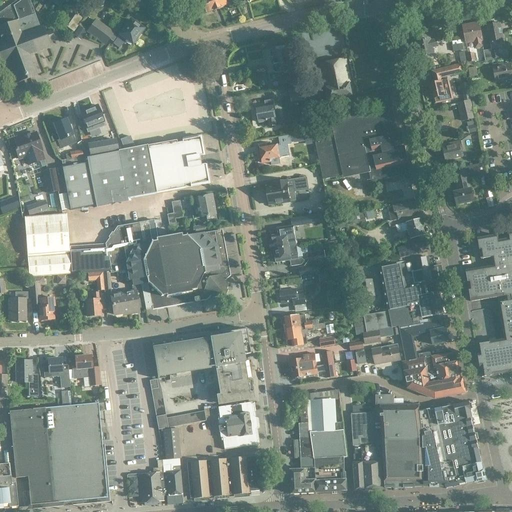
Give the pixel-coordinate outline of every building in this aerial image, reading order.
[(0,62),(1,65),(3,64),(6,72),(12,70),(17,84),(19,83),(22,90),(36,85),(34,78),(36,77),(28,55),(49,47),(47,41),(51,39),(54,41),(59,35),(54,30),(44,34),(42,28),(39,29),(28,0),(17,0),(0,12),(0,62)] [(201,0),(202,2),(198,4),(201,12),(205,10),(207,14),(217,9),(213,0),(201,0)] [(230,1),(229,0),(213,0),(217,9),(227,5),(226,2),(230,1)] [(74,33),(83,19),(76,14),(67,27),(74,33)] [(119,49),(123,43),(126,39),(133,44),(134,42),(135,43),(138,38),(137,38),(144,30),(142,29),(143,28),(139,24),(138,25),(131,20),(120,35),(120,36),(118,39),(113,35),(114,33),(96,19),(86,33),(105,46),(110,40),(114,43),(113,44),(119,49)] [(483,40),(479,23),(463,26),(467,43),(475,42),(476,47),(483,46),(482,40),(483,40)] [(488,24),(489,26),(487,26),(490,42),(503,40),(500,24),(494,25),(493,23),(488,24)] [(81,36),(83,37),(87,31),(80,27),(74,36),(79,39),(81,36)] [(435,39),(431,40),(429,35),(417,38),(421,56),(434,53),(433,48),(437,47),(435,39)] [(450,49),(461,46),(459,40),(448,43),(450,49)] [(274,59),(274,57),(280,56),(281,62),(293,60),(292,54),(291,54),(289,46),(272,49),(273,50),(271,50),(269,52),(270,56),(273,58),(273,59),(274,59)] [(492,52),(492,49),(484,51),(486,62),(494,60),(493,59),(492,52)] [(295,69),(293,60),(281,62),(280,56),(274,57),(274,59),(273,59),(274,65),(272,67),(273,72),(276,73),(295,69)] [(344,59),(322,64),(329,100),(352,95),(344,59)] [(511,71),(511,64),(502,65),(502,64),(493,65),(496,82),(511,78),(511,71)] [(453,66),(439,69),(441,78),(455,74),(453,66)] [(280,85),(295,82),(293,75),(277,78),(278,84),(280,85)] [(441,81),(442,81),(429,84),(431,90),(430,91),(432,99),(434,98),(435,103),(452,99),(448,79),(441,81)] [(288,90),(291,103),(304,100),(302,87),(288,90)] [(147,116),(185,111),(183,89),(157,92),(158,102),(145,104),(147,116)] [(474,119),(470,101),(457,104),(461,122),(474,119)] [(97,105),(91,107),(92,109),(80,113),(86,128),(92,126),(91,125),(103,120),(97,105)] [(257,121),(259,120),(259,122),(268,121),(269,126),(282,123),(281,118),(276,119),(274,105),(256,108),(258,115),(256,115),(257,121)] [(54,124),(60,140),(57,141),(60,148),(75,142),(66,119),(54,124)] [(371,146),(374,175),(406,172),(402,128),(362,133),(363,146),(371,146)] [(42,152),(36,134),(24,138),(23,136),(14,139),(17,149),(15,150),(18,160),(25,157),(28,165),(44,160),(41,152),(42,152)] [(312,145),(310,134),(303,135),(305,142),(305,146),(312,145)] [(130,136),(120,139),(124,149),(133,145),(130,136)] [(147,146),(157,193),(185,188),(184,185),(190,184),(190,187),(209,183),(206,164),(200,165),(198,156),(204,155),(201,136),(182,139),(182,142),(177,143),(176,140),(147,146)] [(262,161),(262,163),(270,162),(271,166),(280,164),(279,158),(289,156),(287,145),(291,144),(290,136),(278,138),(280,145),(277,146),(277,145),(268,147),(267,144),(259,146),(260,154),(259,155),(260,162),(262,161)] [(116,140),(87,145),(88,155),(117,150),(116,140)] [(461,141),(443,145),(446,160),(461,157),(459,151),(462,150),(461,141)] [(128,199),(157,193),(147,146),(82,159),(83,164),(61,168),(70,211),(94,206),(94,208),(128,201),(128,199)] [(82,151),(71,153),(72,159),(83,157),(82,151)] [(454,177),(454,176),(456,185),(469,182),(469,180),(487,176),(484,163),(452,170),(454,177)] [(54,170),(43,172),(48,194),(58,192),(54,170)] [(295,198),(294,192),(308,189),(306,177),(287,181),(287,180),(274,182),(275,186),(266,187),(269,204),(290,201),(290,199),(295,198)] [(469,182),(456,185),(458,192),(454,193),(457,205),(474,201),(472,189),(471,189),(469,182)] [(489,185),(483,186),(485,198),(492,197),(489,185)] [(212,195),(195,198),(196,204),(194,205),(194,204),(191,205),(192,210),(193,219),(206,217),(207,220),(215,219),(215,215),(212,195)] [(178,203),(178,207),(186,207),(185,196),(168,196),(169,203),(178,203)] [(20,208),(15,197),(5,201),(9,212),(20,208)] [(43,210),(40,201),(26,206),(29,215),(43,210)] [(417,201),(389,208),(392,221),(409,217),(409,216),(420,214),(417,201)] [(374,210),(357,214),(360,224),(366,222),(366,220),(376,218),(374,210)] [(293,226),(293,227),(313,224),(331,221),(330,213),(311,216),(292,219),(293,226)] [(359,224),(360,224),(357,214),(335,218),(337,229),(345,227),(345,226),(359,224)] [(30,278),(100,272),(98,252),(70,254),(67,215),(25,218),(30,278)] [(407,223),(411,236),(410,236),(410,237),(406,238),(407,246),(398,248),(400,258),(419,254),(417,244),(422,243),(420,237),(425,235),(421,220),(407,223)] [(141,287),(145,307),(145,309),(193,301),(193,303),(198,302),(197,300),(224,295),(229,284),(226,280),(230,276),(226,272),(228,270),(221,229),(186,236),(186,234),(185,234),(185,236),(181,236),(181,234),(155,239),(155,241),(152,242),(151,241),(150,241),(147,221),(116,226),(105,243),(105,249),(101,250),(103,267),(108,266),(109,274),(123,271),(125,282),(131,281),(132,288),(141,287)] [(205,231),(204,225),(192,227),(193,233),(205,231)] [(274,241),(275,249),(296,246),(293,227),(293,226),(277,229),(278,235),(272,236),(273,242),(274,241)] [(487,310),(483,309),(470,312),(472,320),(473,319),(477,343),(477,345),(482,377),(499,375),(499,376),(511,374),(511,233),(509,234),(509,236),(498,238),(497,236),(478,239),(479,248),(476,248),(479,264),(482,264),(483,268),(466,271),(468,279),(465,280),(467,293),(470,292),(471,300),(468,300),(469,302),(471,302),(498,297),(505,340),(496,342),(496,340),(493,327),(492,316),(490,312),(487,310)] [(276,263),(290,261),(291,267),(301,265),(305,261),(301,258),(298,259),(296,246),(275,249),(277,257),(275,257),(276,263)] [(351,254),(342,256),(344,270),(356,268),(355,260),(352,261),(351,254)] [(430,322),(429,317),(443,314),(434,267),(430,268),(428,258),(414,260),(415,263),(411,264),(411,263),(380,269),(392,329),(398,328),(430,322)] [(299,276),(319,273),(318,265),(316,265),(308,261),(304,267),(298,268),(299,276)] [(374,299),(375,296),(373,280),(364,281),(362,267),(355,268),(358,292),(361,292),(362,298),(363,300),(366,302),(369,303),(372,302),(374,299)] [(102,273),(87,274),(87,282),(96,281),(97,291),(104,291),(102,273)] [(319,273),(299,276),(299,277),(301,277),(302,285),(320,283),(319,274),(319,273)] [(54,320),(52,307),(54,307),(53,298),(41,298),(40,284),(44,284),(43,278),(29,279),(28,282),(31,305),(40,305),(40,308),(39,308),(40,322),(46,321),(46,322),(52,322),(52,321),(54,320)] [(111,296),(114,315),(123,313),(123,312),(129,311),(129,312),(138,311),(138,308),(145,307),(141,287),(132,288),(133,292),(111,296)] [(281,304),(292,302),(293,307),(294,306),(295,312),(306,311),(304,295),(297,296),(296,289),(280,291),(280,294),(279,294),(279,301),(281,301),(281,304)] [(15,293),(15,299),(9,299),(10,321),(25,321),(25,300),(28,300),(28,292),(15,293)] [(99,300),(98,300),(97,293),(93,293),(94,300),(86,301),(87,317),(100,316),(99,300)] [(318,320),(306,322),(305,315),(299,316),(283,318),(285,329),(313,325),(318,324),(318,320)] [(364,320),(366,333),(379,331),(377,318),(364,320)] [(431,323),(400,329),(407,362),(417,360),(412,337),(430,333),(430,332),(430,331),(435,330),(441,329),(439,320),(431,322),(431,323)] [(307,344),(306,337),(302,338),(302,333),(313,331),(313,325),(285,329),(287,346),(290,347),(304,345),(303,345),(307,344)] [(430,331),(430,332),(430,333),(433,346),(449,342),(446,328),(441,329),(435,330),(430,331)] [(152,345),(157,379),(165,378),(164,375),(215,367),(220,396),(217,397),(218,404),(218,405),(253,399),(253,398),(252,398),(253,393),(252,393),(250,360),(243,361),(242,355),(250,354),(246,329),(152,345)] [(381,343),(379,331),(366,333),(363,334),(365,345),(381,343)] [(335,344),(333,337),(319,339),(321,346),(335,344)] [(350,352),(364,349),(362,342),(349,344),(350,352)] [(397,345),(372,350),(375,365),(400,360),(397,345)] [(324,366),(334,364),(332,352),(322,353),(324,366)] [(366,363),(364,352),(356,354),(358,365),(366,363)] [(425,353),(426,358),(424,359),(429,384),(438,382),(438,383),(460,379),(461,379),(458,362),(450,364),(448,354),(431,357),(430,352),(425,353)] [(300,356),(301,360),(290,361),(291,370),(310,367),(310,368),(317,367),(315,354),(300,356)] [(72,369),(73,380),(89,378),(90,387),(100,386),(98,367),(92,368),(91,357),(75,359),(76,368),(72,369)] [(463,394),(460,379),(438,383),(438,382),(429,384),(424,359),(417,360),(407,362),(403,363),(408,389),(435,400),(463,394)] [(69,380),(68,371),(67,365),(62,366),(62,360),(48,361),(48,364),(43,365),(44,379),(51,378),(51,374),(56,374),(57,378),(59,378),(60,383),(61,388),(69,387),(69,380)] [(19,383),(33,383),(33,373),(31,373),(31,361),(16,362),(16,373),(19,373),(19,383)] [(310,367),(291,370),(293,378),(307,376),(306,376),(318,374),(318,373),(325,372),(326,378),(336,377),(334,364),(324,366),(317,367),(310,368),(310,367)] [(156,380),(149,381),(151,390),(158,388),(156,380)] [(315,476),(316,493),(347,491),(346,472),(345,472),(344,458),(346,457),(339,391),(307,395),(308,407),(307,407),(309,425),(313,462),(315,476)] [(419,405),(394,405),(393,395),(376,395),(376,413),(376,429),(382,429),(384,462),(386,487),(386,489),(394,489),(406,489),(416,488),(423,488),(423,486),(423,439),(419,411),(419,405)] [(478,448),(477,442),(477,440),(476,440),(475,434),(476,434),(475,433),(472,419),(472,418),(470,411),(471,411),(471,409),(470,410),(468,404),(469,404),(469,402),(431,411),(430,409),(419,411),(423,439),(423,486),(431,486),(431,487),(432,487),(432,486),(437,486),(437,487),(438,487),(438,486),(445,486),(447,489),(448,488),(448,487),(453,486),(453,487),(460,486),(460,485),(467,483),(467,484),(477,482),(486,480),(484,470),(483,470),(482,463),(481,463),(478,449),(479,449),(479,448),(478,448)] [(103,403),(44,409),(44,408),(8,411),(15,478),(27,477),(30,506),(58,503),(58,502),(105,497),(96,412),(104,411),(103,403)] [(219,417),(254,412),(254,409),(256,406),(256,404),(249,405),(249,403),(218,408),(219,417)] [(295,459),(301,459),(302,471),(291,471),(293,495),(316,493),(315,476),(313,462),(309,425),(307,407),(299,408),(300,415),(302,415),(302,424),(299,424),(300,440),(294,441),(295,459)] [(217,425),(218,428),(258,422),(258,419),(255,416),(254,412),(219,417),(219,419),(217,419),(218,425),(217,425)] [(382,462),(384,462),(382,429),(376,429),(376,413),(351,414),(353,446),(356,446),(357,456),(355,455),(357,490),(384,489),(382,462)] [(168,428),(165,415),(156,417),(158,430),(168,428)] [(220,438),(222,438),(257,433),(257,430),(259,428),(258,422),(218,428),(218,431),(219,431),(220,438)] [(165,460),(178,459),(175,429),(162,430),(165,460)] [(257,433),(222,438),(224,450),(255,446),(255,444),(256,444),(259,441),(257,433)] [(262,457),(247,458),(250,491),(259,491),(264,485),(262,457)] [(250,493),(250,491),(247,458),(226,460),(230,495),(250,493)] [(182,495),(179,466),(179,459),(163,461),(166,496),(182,495)] [(226,460),(207,461),(210,497),(230,495),(226,460)] [(163,473),(161,473),(138,475),(141,503),(163,501),(163,496),(166,496),(163,461),(157,461),(157,469),(162,468),(163,473)] [(190,499),(210,497),(207,461),(187,463),(190,499)] [(10,463),(0,463),(0,508),(10,508),(10,507),(18,506),(16,482),(12,483),(10,463)]
